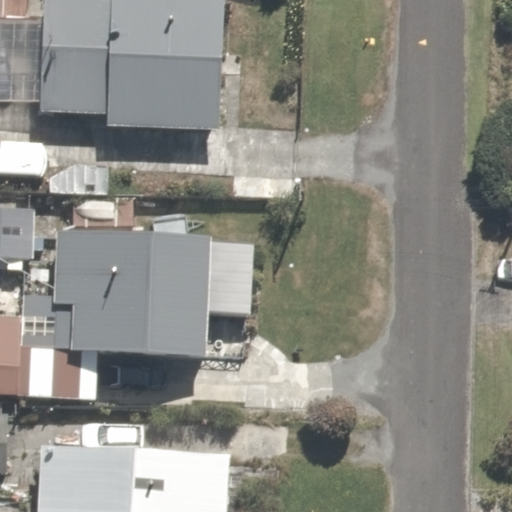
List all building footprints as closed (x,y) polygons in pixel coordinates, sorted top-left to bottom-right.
[(248,0),(0,0),(0,108),(64,111),(64,126),(242,134),(248,0)] [(47,213),(0,211),(0,263),(46,265),(47,213)] [(262,247),(71,245),(70,314),(93,314),(93,361),(226,363),(227,325),(261,326),(262,247)] [(35,315),(0,314),(0,395),(65,398),(66,352),(34,351),(35,315)] [(17,417),(0,416),(0,483),(16,484),(17,417)] [(242,511),(244,467),(55,460),(53,511),(242,511)]
